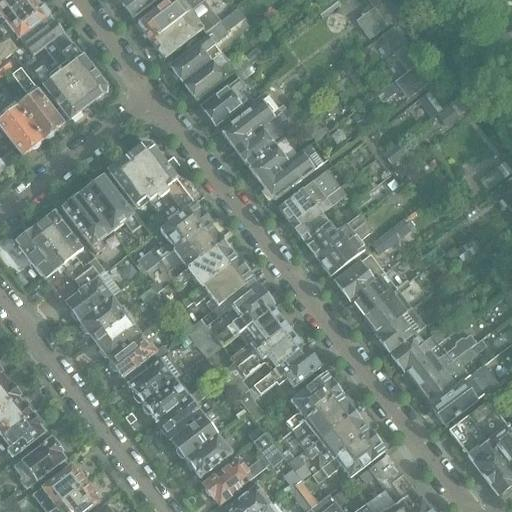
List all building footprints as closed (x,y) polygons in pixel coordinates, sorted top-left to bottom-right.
[(0,0),(0,17),(4,22),(32,0),(0,0)] [(34,0),(32,0),(4,22),(23,47),(54,23),(43,9),(42,10),(34,0)] [(132,20),(157,0),(120,0),(118,2),(132,20)] [(150,43),(202,3),(199,0),(169,0),(136,26),(150,43)] [(218,24),(208,11),(202,3),(150,43),(163,61),(202,32),(204,34),(217,24),(218,24)] [(363,15),(372,9),(369,5),(361,11),(363,15)] [(385,28),(372,9),(363,15),(353,23),(367,41),(385,28)] [(225,18),(218,23),(227,35),(234,29),(225,18)] [(54,23),(23,47),(32,59),(43,50),(63,35),(54,23)] [(226,35),(217,24),(204,34),(206,38),(168,67),(182,85),(220,56),(213,47),(226,37),(225,36),(226,35)] [(402,48),(407,44),(394,28),(381,38),(394,55),(394,56),(406,72),(415,65),(402,48)] [(72,47),(63,35),(43,50),(58,69),(88,108),(103,96),(105,89),(73,47),(72,47)] [(0,64),(5,61),(12,55),(17,51),(8,39),(0,44),(0,64)] [(249,66),(262,56),(257,50),(244,60),(249,66)] [(244,60),(242,62),(237,55),(226,64),(220,56),(182,85),(195,102),(232,74),(235,77),(249,66),(244,60)] [(405,100),(439,75),(427,58),(416,66),(415,65),(406,72),(407,73),(393,84),(399,91),(405,100)] [(0,79),(12,71),(5,61),(0,64),(0,79)] [(25,64),(21,67),(30,78),(33,76),(34,75),(25,64)] [(237,80),(200,108),(214,127),(222,121),(226,118),(228,121),(252,103),(250,100),(247,103),(240,93),(245,89),(241,83),(254,73),(249,66),(235,77),(237,80)] [(69,123),(88,108),(58,69),(47,77),(42,70),(34,75),(33,76),(69,123)] [(18,70),(10,75),(30,101),(17,110),(42,142),(43,141),(62,127),(18,70)] [(393,84),(383,92),(388,99),(399,91),(393,84)] [(430,119),(441,111),(429,93),(417,102),(430,119)] [(227,127),(219,133),(219,134),(232,150),(279,114),(283,110),(281,107),(277,110),(268,98),(260,103),(259,102),(254,106),(252,103),(228,121),(230,124),(227,127)] [(14,106),(0,116),(0,131),(11,145),(21,159),(42,142),(17,110),(14,106)] [(447,130),(460,120),(449,106),(436,116),(447,130)] [(284,120),(290,115),(283,110),(232,150),(246,169),(283,141),(273,128),(284,120)] [(314,143),(326,134),(323,129),(310,138),(314,143)] [(259,185),(295,157),(283,141),(246,169),(259,185)] [(391,166),(406,154),(398,144),(382,156),(391,166)] [(127,158),(126,159),(140,176),(160,161),(149,147),(142,146),(127,158)] [(307,161),(314,155),(308,147),(295,157),(259,185),(272,203),(314,170),(307,161)] [(10,152),(0,159),(0,175),(4,172),(4,171),(17,162),(10,152)] [(126,159),(107,173),(117,186),(134,208),(145,200),(148,204),(149,203),(157,213),(166,226),(170,224),(160,211),(163,208),(158,201),(156,198),(140,176),(126,159)] [(160,161),(140,176),(156,198),(158,201),(163,208),(160,211),(170,224),(194,205),(176,182),(160,161)] [(504,179),(511,174),(503,163),(496,169),(504,179)] [(487,193),(504,180),(495,169),(478,182),(487,193)] [(338,190),(332,182),(325,172),(277,209),(291,227),(338,190)] [(139,227),(115,195),(102,179),(93,186),(89,187),(84,190),(81,195),(111,233),(123,224),(130,234),(139,227)] [(393,182),(386,187),(391,193),(397,189),(398,188),(393,182)] [(507,209),(511,205),(511,189),(499,199),(507,209)] [(320,216),(344,198),(338,190),(291,227),(304,244),(327,225),(320,216)] [(99,242),(111,233),(81,195),(77,196),(72,200),(69,204),(61,210),(96,256),(104,249),(99,242)] [(157,249),(138,264),(145,273),(160,261),(207,226),(209,225),(194,206),(194,205),(170,224),(166,226),(161,230),(159,232),(169,245),(166,246),(159,251),(157,249)] [(82,252),(72,238),(54,215),(55,214),(33,230),(49,251),(70,278),(82,269),(74,258),(82,252)] [(327,225),(304,244),(317,261),(365,225),(359,217),(358,216),(334,235),(327,225)] [(401,222),(369,247),(377,257),(409,232),(401,222)] [(155,223),(146,230),(152,238),(159,232),(161,230),(155,223)] [(365,225),(317,261),(329,277),(351,260),(364,251),(358,244),(371,234),(365,225)] [(207,226),(160,261),(169,272),(167,274),(173,281),(221,245),(207,226)] [(33,230),(15,244),(18,248),(30,264),(31,265),(49,251),(33,230)] [(462,264),(478,252),(469,241),(453,253),(462,264)] [(221,245),(173,281),(179,289),(187,283),(194,292),(199,288),(200,290),(235,263),(221,245)] [(51,292),(70,278),(49,251),(31,265),(51,292)] [(382,276),(382,275),(368,258),(335,284),(349,302),(382,276)] [(105,274),(98,264),(94,260),(82,269),(70,278),(51,292),(62,306),(64,304),(69,311),(68,315),(74,322),(78,323),(110,298),(111,299),(119,293),(105,274)] [(501,261),(489,270),(492,275),(504,265),(501,261)] [(237,262),(235,263),(200,290),(183,303),(182,302),(169,313),(179,325),(187,336),(192,343),(203,358),(206,362),(207,361),(222,349),(222,348),(214,339),(206,327),(230,309),(248,295),(257,288),(252,281),(237,262)] [(363,317),(395,293),(382,276),(349,302),(351,301),(363,317)] [(150,288),(155,294),(155,295),(156,296),(162,291),(155,284),(150,288)] [(233,324),(214,339),(222,348),(238,336),(245,331),(271,310),(273,309),(257,288),(248,295),(230,309),(237,317),(233,324)] [(373,310),(363,317),(377,335),(374,337),(375,337),(376,336),(409,311),(395,293),(373,310)] [(119,310),(111,299),(110,298),(78,323),(77,327),(83,334),(88,335),(93,341),(127,316),(121,308),(119,310)] [(246,346),(228,360),(235,369),(286,330),(271,310),(245,331),(238,336),(246,346)] [(422,329),(409,311),(375,337),(388,355),(414,335),(422,329)] [(131,325),(133,324),(127,316),(93,341),(98,348),(98,352),(103,359),(107,360),(139,335),(131,325)] [(235,369),(222,380),(226,386),(233,395),(237,400),(245,394),(248,392),(241,383),(244,381),(264,366),(271,374),(253,389),(260,398),(276,386),(277,387),(281,384),(287,382),(293,390),(319,370),(303,349),(302,350),(286,330),(235,369)] [(414,335),(388,355),(402,373),(404,372),(428,353),(444,341),(438,333),(422,345),(414,335)] [(150,345),(148,347),(139,335),(107,360),(106,364),(112,372),(117,372),(123,380),(123,379),(126,382),(166,352),(162,347),(155,352),(150,345)] [(187,336),(179,342),(184,349),(192,343),(187,336)] [(428,353),(404,372),(417,390),(451,364),(457,360),(463,355),(469,350),(475,346),(469,338),(464,342),(460,342),(455,347),(454,350),(436,364),(428,353)] [(475,346),(469,350),(475,357),(478,355),(486,349),(485,347),(481,341),(475,346)] [(462,367),(475,357),(469,350),(463,355),(457,360),(462,367)] [(139,404),(140,406),(173,381),(181,375),(168,357),(169,356),(166,352),(126,382),(128,385),(126,387),(133,396),(133,399),(136,403),(139,404)] [(451,364),(417,390),(430,406),(429,407),(429,408),(468,378),(470,377),(462,367),(457,360),(451,364)] [(431,407),(429,408),(444,428),(444,427),(497,387),(482,368),(470,377),(430,407),(431,407)] [(38,382),(33,375),(27,380),(32,386),(38,382)] [(339,396),(327,380),(324,376),(289,403),(299,417),(293,418),(284,425),(291,433),(292,432),(338,397),(339,396)] [(183,391),(182,392),(173,381),(140,406),(142,408),(141,410),(145,415),(147,415),(154,424),(156,423),(188,398),(183,391)] [(9,386),(5,388),(1,382),(0,382),(0,409),(15,398),(17,396),(15,389),(9,386)] [(188,398),(156,423),(170,442),(202,418),(193,407),(206,398),(199,389),(188,398)] [(245,394),(237,400),(247,414),(255,424),(263,417),(253,404),(245,394)] [(338,397),(292,432),(300,443),(299,444),(298,445),(304,453),(352,416),(338,397)] [(24,402),(21,404),(15,398),(0,409),(0,436),(1,438),(33,414),(24,402)] [(418,403),(413,407),(420,415),(424,412),(418,403)] [(476,412),(468,418),(475,426),(511,475),(511,435),(508,430),(487,404),(484,406),(482,407),(476,412)] [(208,426),(218,418),(212,411),(202,418),(170,442),(169,443),(176,452),(176,455),(180,460),(182,460),(184,462),(217,437),(208,426)] [(39,429),(43,426),(33,414),(1,438),(10,449),(7,452),(13,459),(44,435),(39,429)] [(131,414),(124,419),(129,426),(136,421),(131,414)] [(352,416),(304,453),(310,461),(317,455),(318,467),(321,470),(367,435),(352,416)] [(468,418),(448,433),(468,458),(468,459),(469,459),(494,493),(498,498),(504,498),(511,491),(511,475),(475,426),(468,418)] [(258,428),(247,436),(252,443),(263,435),(258,428)] [(321,470),(312,477),(318,485),(335,472),(338,467),(348,481),(384,454),(368,434),(367,435),(321,470)] [(283,461),(272,447),(263,435),(252,443),(252,444),(262,458),(246,471),(237,460),(204,486),(205,487),(204,491),(208,496),(212,496),(218,504),(251,479),(253,480),(266,470),(267,472),(283,461)] [(226,447),(225,448),(217,437),(184,462),(185,464),(185,467),(188,472),(191,472),(198,481),(232,455),(226,447)] [(55,442),(50,443),(48,441),(13,468),(21,479),(18,482),(25,492),(64,462),(59,455),(60,449),(55,442)] [(151,457),(157,452),(152,445),(146,450),(151,457)] [(289,455),(283,460),(288,466),(294,461),(289,455)] [(429,511),(396,469),(386,457),(368,471),(380,486),(385,493),(398,511),(429,511)] [(301,485),(308,480),(294,461),(288,466),(287,466),(293,474),(301,484),(301,485)] [(41,491),(32,498),(42,511),(49,511),(54,509),(85,485),(84,484),(85,480),(80,474),(76,474),(71,468),(63,474),(41,491)] [(290,492),(301,484),(293,474),(282,482),(290,492)] [(310,497),(301,485),(301,484),(290,492),(289,493),(303,511),(308,511),(310,511),(317,505),(310,497)] [(90,488),(86,487),(85,485),(54,509),(57,511),(88,511),(99,504),(93,497),(94,494),(90,488)] [(232,505),(225,510),(226,511),(263,511),(270,507),(261,495),(263,494),(257,486),(232,505)] [(339,509),(347,502),(340,493),(332,499),(339,509)] [(398,511),(385,493),(366,507),(369,511),(398,511)] [(310,511),(340,511),(330,496),(310,511)] [(12,497),(0,505),(6,511),(15,505),(17,503),(12,497)]
